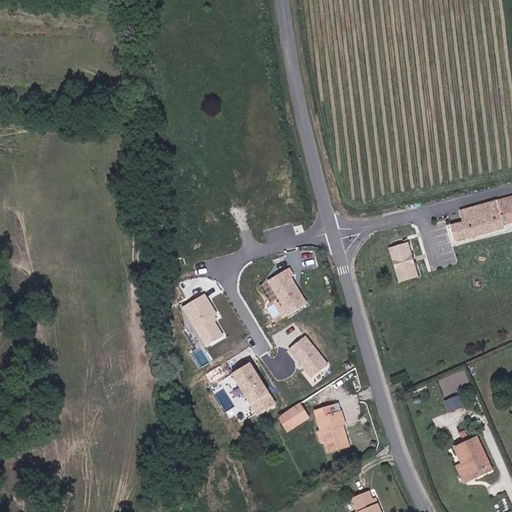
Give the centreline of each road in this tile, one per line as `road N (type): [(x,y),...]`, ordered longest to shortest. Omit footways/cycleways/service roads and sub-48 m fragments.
road 1 (tertiary): [(335,233),(428,511)]
road 2 (tertiary): [(286,0),(335,233)]
road 3 (residential): [(260,337),(228,285),(229,268),(239,257),(335,233)]
road 4 (residential): [(335,233),(511,189)]
road 5 (unknown): [(511,482),(485,411),(467,402),(431,417)]
